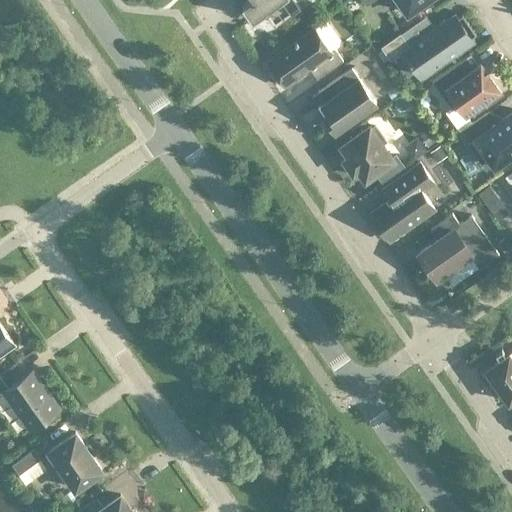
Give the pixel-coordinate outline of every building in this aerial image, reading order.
[(246,0),(242,3),(253,18),(265,9),(275,23),(302,4),(298,0),(246,0)] [(399,0),(408,12),(424,0),(399,0)] [(459,15),(457,12),(410,45),(401,32),(381,46),(391,60),(403,52),(411,63),(413,62),(422,76),(475,38),(473,35),(477,33),(462,13),(459,15)] [(332,51),(315,27),(267,61),(285,86),(310,68),(318,78),(344,60),(335,48),(332,51)] [(472,54),(471,53),(432,80),(433,81),(434,81),(444,94),(451,103),(455,104),(459,102),(466,112),(499,89),(488,74),(489,73),(488,72),(488,73),(483,67),(484,66),(483,65),(483,66),(481,63),(478,66),(470,55),(472,54)] [(377,101),(352,67),(318,91),(325,101),(318,106),(336,130),(377,101)] [(511,152),(511,111),(498,122),(490,110),(464,129),(472,141),(477,138),(495,164),(511,152)] [(383,181),(404,166),(396,155),(392,157),(382,143),(386,140),(376,125),(372,128),(370,126),(343,145),(351,155),(346,158),(354,170),(359,167),(366,177),(376,171),(383,181)] [(418,138),(407,147),(416,158),(427,150),(418,138)] [(438,158),(445,153),(440,146),(433,151),(438,158)] [(392,195),(392,196),(391,199),(391,198),(371,212),(391,239),(435,208),(423,191),(435,183),(420,161),(383,187),(384,188),(389,185),(394,193),(392,195)] [(498,194),(492,186),(479,194),(485,203),(498,194)] [(439,238),(421,251),(438,276),(444,272),(454,285),(480,267),(501,252),(474,213),(460,223),(453,213),(431,228),(439,238)] [(511,244),(506,236),(499,241),(510,256),(511,254),(511,244)] [(0,353),(15,343),(0,322),(0,353)] [(511,356),(509,353),(487,369),(509,401),(511,399),(511,356)] [(60,408),(33,369),(9,386),(0,374),(0,373),(0,393),(4,391),(31,429),(60,408)] [(85,445),(76,432),(50,450),(59,463),(56,465),(64,477),(67,475),(76,488),(102,470),(93,456),(94,456),(86,444),(85,445)] [(41,458),(33,448),(12,463),(19,473),(41,458)] [(133,511),(132,511),(133,510),(132,509),(132,510),(121,494),(104,506),(97,497),(75,511),(133,511)]
